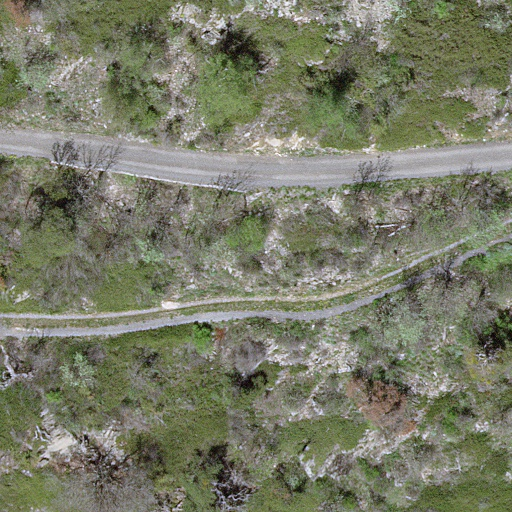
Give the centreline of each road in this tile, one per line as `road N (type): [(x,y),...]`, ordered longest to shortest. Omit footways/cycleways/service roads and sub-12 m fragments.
road 1 (track): [(511,235),(325,306),(0,325)]
road 2 (track): [(511,157),(313,177),(83,157),(0,139)]
